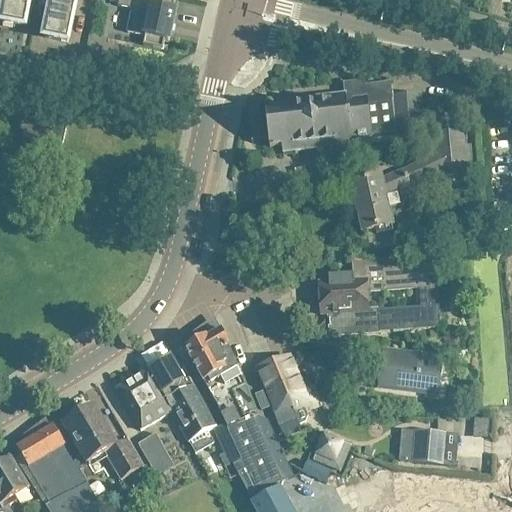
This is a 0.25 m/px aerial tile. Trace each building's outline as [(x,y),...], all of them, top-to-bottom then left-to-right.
[(0,0),(0,22),(24,27),(28,0),(0,0)] [(38,0),(36,10),(49,13),(44,37),(66,42),(75,0),(38,0)] [(117,0),(117,6),(130,9),(125,33),(134,35),(144,37),(142,45),(162,50),(164,41),(168,42),(174,11),(170,10),(172,0),(117,0)] [(392,103),(391,96),(389,83),(364,86),(364,82),(342,85),(343,93),(275,102),(276,109),(264,111),(269,149),(280,148),(281,154),(293,153),(294,157),(297,156),(296,153),(331,149),(332,152),(335,151),(335,147),(348,146),(349,150),(368,147),(371,145),(371,141),(395,138),(394,131),(391,103),(392,103)] [(418,94),(391,96),(392,103),(391,103),(394,131),(409,129),(408,121),(421,120),(418,94)] [(29,150),(62,145),(65,128),(14,117),(29,150)] [(434,157),(403,171),(410,185),(436,173),(437,185),(467,183),(466,167),(469,167),(467,148),(464,149),(462,133),(432,135),(434,157)] [(384,198),(410,185),(403,171),(381,181),(380,179),(350,186),(360,233),(374,230),(375,235),(391,232),(390,226),(384,198)] [(327,282),(317,283),(319,316),(327,315),(329,335),(328,335),(328,337),(377,333),(439,329),(437,289),(435,257),(421,258),(421,266),(380,269),(380,265),(351,260),(351,259),(351,275),(327,277),(327,282)] [(289,511),(276,485),(281,483),(251,419),(255,417),(235,365),(226,349),(228,348),(219,332),(198,344),(197,344),(185,351),(214,403),(226,430),(241,462),(231,466),(254,511),(289,511)] [(382,353),(378,389),(436,396),(441,360),(382,353)] [(288,358),(276,362),(285,384),(281,386),(290,407),(291,406),(293,412),(297,421),(298,425),(304,423),(307,417),(305,412),(318,407),(311,388),(302,391),(288,358)] [(171,359),(148,373),(171,413),(170,413),(176,424),(188,444),(190,443),(196,455),(213,445),(206,433),(216,428),(192,386),(184,391),(179,383),(183,381),(171,359)] [(265,391),(254,395),(260,411),(272,407),(274,413),(280,427),(297,421),(293,412),(291,406),(290,407),(281,386),(285,384),(276,362),(256,368),(265,391)] [(116,391),(140,431),(170,413),(171,413),(148,373),(116,391)] [(72,413),(71,413),(68,413),(66,415),(65,419),(65,420),(65,422),(63,424),(87,465),(103,455),(119,482),(143,468),(127,440),(115,447),(91,407),(78,415),(72,413)] [(42,432),(15,448),(49,505),(45,507),(48,511),(101,511),(86,485),(72,460),(52,427),(50,424),(41,430),(42,432)] [(455,467),(458,435),(413,431),(410,464),(455,467)] [(137,446),(155,476),(172,465),(154,436),(137,446)] [(340,471),(348,448),(340,442),(322,436),(313,462),(340,471)] [(464,456),(463,467),(483,467),(483,456),(464,456)] [(0,511),(9,511),(7,507),(16,502),(13,497),(27,489),(8,458),(0,462),(0,511)] [(228,467),(207,479),(220,503),(241,492),(228,467)] [(333,487),(349,492),(352,482),(336,477),(333,487)] [(286,502),(291,511),(335,511),(320,483),(286,502)] [(170,511),(164,497),(132,511),(170,511)]
